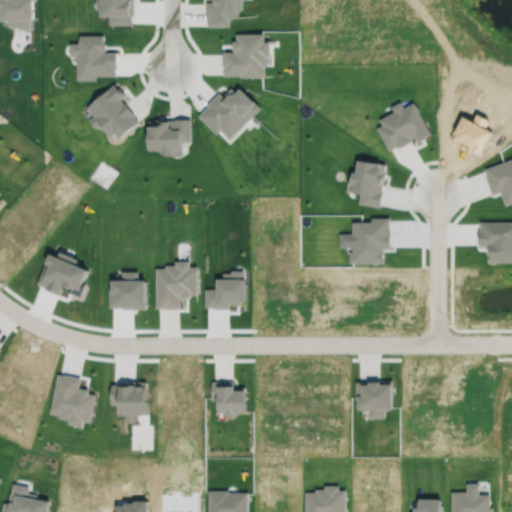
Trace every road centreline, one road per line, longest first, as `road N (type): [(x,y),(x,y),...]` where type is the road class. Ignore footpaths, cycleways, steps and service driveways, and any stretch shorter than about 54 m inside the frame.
road 1 (residential): [(0,301),(45,328),(112,344),(511,343)]
road 2 (residential): [(436,343),(436,193)]
